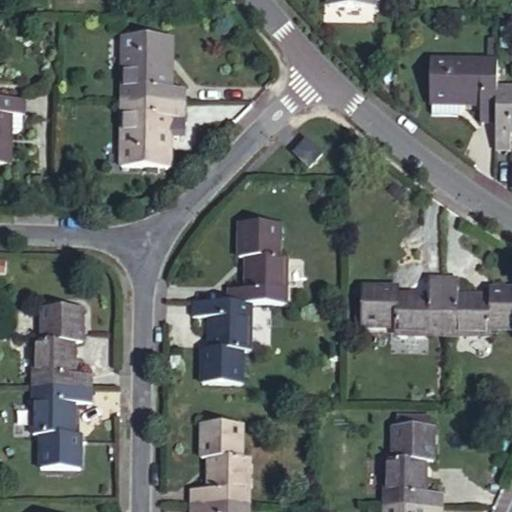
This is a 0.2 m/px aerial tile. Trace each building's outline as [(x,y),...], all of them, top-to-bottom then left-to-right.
[(162,35),(116,34),(114,100),(136,101),(174,101),(175,83),(156,82),(158,54),(161,53),(162,35)] [(492,88),(492,64),(426,62),(427,111),(454,111),(455,107),(477,106),(478,125),(493,124),(492,88)] [(511,88),(492,88),(493,124),(493,151),(508,151),(508,134),(511,133),(511,88)] [(21,115),(22,99),(0,98),(0,164),(7,164),(8,144),(1,143),(2,135),(3,115),(19,115),(21,115)] [(136,101),(114,100),(113,165),(161,166),(161,143),(155,143),(156,115),(174,116),(174,101),(136,101)] [(19,131),(19,115),(3,115),(2,135),(14,135),(19,131)] [(307,167),(328,147),(313,131),(291,151),(307,167)] [(223,290),(221,305),(247,305),(278,306),(281,259),(272,259),(274,229),(234,227),(232,258),(240,259),(238,291),(223,290)] [(391,335),(439,336),(441,280),(425,280),(424,297),(394,296),(393,287),(358,287),(356,326),(391,328),(391,335)] [(439,336),(486,337),(486,330),(511,330),(511,290),(488,291),(487,298),(457,298),(458,281),(441,280),(439,336)] [(247,305),(221,305),(188,304),(187,319),(206,320),(205,347),(199,348),(197,382),(236,383),(239,353),(245,351),(247,305)] [(31,345),(30,389),(85,389),(85,373),(68,372),(70,345),(75,344),(77,312),(38,311),(37,345),(31,345)] [(30,389),(29,435),(36,436),(35,468),(73,470),(74,433),(68,433),(69,401),(85,402),(85,389),(30,389)] [(392,435),(432,435),(432,424),(393,424),(392,435)] [(245,506),(247,463),(239,463),(240,430),(202,430),(200,463),(209,464),(207,493),(192,493),(191,505),(245,506)] [(391,468),(384,469),(382,509),(440,510),(441,498),(421,499),(423,470),(430,469),(432,435),(392,435),(391,468)]
